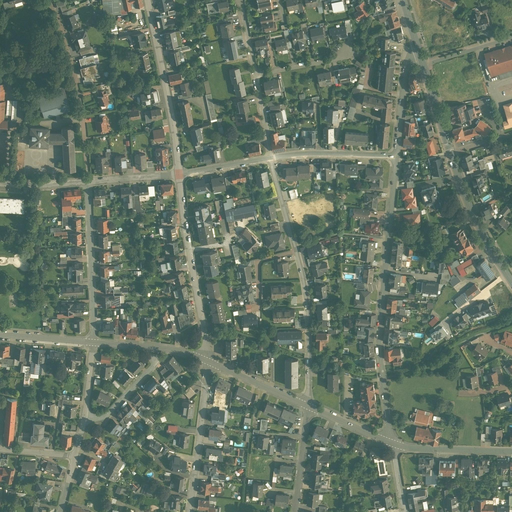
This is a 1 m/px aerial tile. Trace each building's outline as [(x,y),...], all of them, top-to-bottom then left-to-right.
[(112,0),(102,1),(103,14),(112,13),(112,0)] [(118,0),(120,10),(124,9),(125,10),(132,9),(130,3),(129,0),(118,0)] [(157,0),(159,10),(168,8),(167,4),(172,3),(171,0),(157,0)] [(271,0),(257,0),(259,8),(261,7),(262,10),(273,7),(271,0)] [(297,0),(286,0),(288,10),(294,9),(295,13),(299,12),(299,11),(298,3),(297,0)] [(324,0),(327,9),(334,8),(332,0),(324,0)] [(343,0),(332,0),(334,8),(334,10),(345,8),(343,0)] [(381,0),(377,0),(375,1),(373,15),(378,14),(385,12),(384,9),(381,0)] [(381,0),(384,9),(387,8),(392,7),(395,6),(393,0),(393,1),(392,0),(381,0)] [(414,0),(421,22),(432,19),(426,0),(414,0)] [(210,2),(206,3),(208,13),(223,10),(223,8),(219,9),(217,2),(217,1),(210,2)] [(227,1),(222,2),(222,1),(217,2),(219,9),(223,8),(223,10),(228,9),(227,5),(228,5),(227,1)] [(364,1),(356,6),(358,10),(363,17),(366,15),(370,12),(371,12),(364,1)] [(434,17),(453,28),(453,26),(459,30),(464,21),(440,7),(434,17)] [(68,11),(62,13),(64,19),(65,18),(73,15),(71,9),(68,10),(68,11)] [(363,17),(358,10),(354,13),(359,20),(363,17)] [(396,11),(386,14),(388,19),(390,27),(400,24),(399,20),(398,16),(398,17),(396,11)] [(385,12),(378,14),(380,22),(388,19),(386,14),(385,14),(385,12)] [(487,17),(481,19),(479,13),(473,15),(473,16),(473,17),(474,18),(474,19),(475,21),(476,25),(478,25),(479,29),(485,27),(486,27),(490,26),(487,17)] [(165,14),(156,16),(158,28),(168,26),(167,26),(166,20),(166,18),(165,14)] [(272,14),(260,16),(263,28),(263,27),(265,27),(266,31),(277,29),(276,22),(274,22),(273,20),(274,20),(272,14)] [(73,15),(65,18),(68,27),(67,28),(68,30),(73,28),(72,26),(77,25),(73,15)] [(231,22),(220,25),(223,36),(233,34),(231,22)] [(345,26),(332,29),(334,39),(338,38),(338,39),(341,38),(341,37),(347,36),(345,26)] [(401,26),(391,28),(392,33),(394,40),(403,37),(402,33),(403,33),(401,26)] [(321,27),(310,29),(312,39),(316,38),(317,41),(318,41),(318,39),(325,38),(323,30),(322,27),(321,27)] [(179,30),(164,33),(166,38),(165,38),(166,42),(167,46),(172,46),(182,43),(179,30)] [(85,31),(71,36),(72,41),(74,40),(77,51),(80,50),(81,55),(90,52),(85,37),(87,37),(85,31)] [(302,31),(292,33),(295,49),(301,48),(301,47),(305,46),(304,39),(303,34),(302,31)] [(143,33),(131,35),(133,41),(135,41),(136,46),(145,44),(145,40),(146,40),(145,36),(144,36),(143,33)] [(266,38),(255,40),(258,54),(265,53),(265,49),(269,48),(268,42),(271,41),(270,33),(265,34),(266,38)] [(390,38),(382,37),(381,48),(389,48),(389,41),(390,38)] [(285,39),(276,41),(278,50),(288,48),(286,42),(286,39),(285,39)] [(235,40),(225,42),(229,58),(238,56),(238,55),(237,55),(236,49),(237,49),(236,46),(235,46),(234,40),(235,40)] [(511,44),(485,51),(487,59),(485,59),(488,73),(491,72),(492,76),(497,75),(498,79),(511,75),(511,44)] [(178,50),(168,52),(171,64),(181,62),(178,50)] [(389,51),(385,51),(384,64),(392,65),(394,65),(395,65),(396,52),(389,51)] [(147,53),(137,55),(138,60),(137,60),(137,63),(138,62),(140,69),(142,68),(143,71),(148,70),(148,67),(150,67),(147,53)] [(93,54),(79,59),(85,79),(92,77),(96,76),(97,77),(100,76),(93,54)] [(394,65),(392,65),(384,64),(380,63),(378,88),(392,89),(394,65)] [(355,66),(349,68),(350,75),(351,77),(357,76),(357,74),(357,73),(356,73),(355,66)] [(239,67),(229,69),(231,81),(241,79),(239,67)] [(349,67),(339,69),(339,71),(339,73),(340,77),(340,76),(344,75),(345,76),(350,75),(349,68),(349,67)] [(344,75),(340,76),(340,77),(339,73),(339,71),(339,69),(333,70),(334,75),(335,78),(338,78),(339,83),(351,80),(351,77),(350,75),(345,76),(344,75)] [(330,71),(318,73),(320,84),(320,83),(332,81),(332,82),(331,76),(330,71)] [(414,72),(413,72),(411,73),(410,74),(410,75),(410,76),(409,77),(409,78),(410,81),(409,81),(410,85),(408,86),(410,91),(411,91),(412,94),(421,91),(420,88),(415,73),(415,72),(414,72)] [(180,73),(168,75),(170,85),(180,83),(182,82),(181,77),(182,76),(183,76),(182,73),(180,73)] [(464,98),(471,89),(453,73),(443,84),(453,92),(455,90),(464,98)] [(485,76),(475,79),(481,99),(490,96),(485,76)] [(241,79),(231,81),(232,82),(233,82),(236,95),(245,93),(243,80),(241,80),(241,79)] [(271,79),(268,80),(267,81),(264,82),(266,93),(274,92),(271,79)] [(278,79),(275,79),(274,79),(271,79),(274,92),(281,90),(278,79)] [(182,82),(180,83),(182,94),(187,94),(191,93),(188,81),(182,82)] [(103,90),(98,92),(100,96),(97,97),(100,105),(108,103),(106,95),(112,93),(108,83),(101,84),(103,90)] [(65,85),(38,92),(44,117),(71,110),(65,85)] [(355,87),(349,106),(350,106),(355,108),(360,89),(355,87)] [(151,92),(140,94),(142,104),(154,102),(152,92),(151,92)] [(216,119),(211,93),(205,94),(210,120),(216,119)] [(375,97),(373,96),(372,96),(364,94),(362,103),(381,107),(382,105),(383,99),(375,97)] [(388,99),(383,98),(383,99),(382,105),(381,118),(390,119),(392,101),(388,101),(388,99)] [(12,120),(17,120),(18,99),(8,99),(8,114),(12,114),(12,120)] [(239,101),(237,101),(237,102),(239,112),(246,111),(249,110),(247,99),(246,100),(239,101)] [(423,99),(414,102),(417,113),(427,110),(425,104),(423,99)] [(188,101),(180,102),(181,106),(180,106),(183,119),(184,119),(185,124),(192,122),(188,101)] [(310,102),(302,102),(303,112),(313,112),(313,102),(310,102)] [(511,102),(503,105),(508,120),(503,121),(505,128),(511,125),(511,102)] [(465,104),(457,106),(457,105),(450,107),(454,122),(465,119),(467,123),(471,121),(470,117),(476,115),(473,106),(467,108),(465,104)] [(355,108),(350,106),(347,117),(352,119),(356,108),(355,108)] [(160,108),(151,109),(151,110),(152,118),(153,118),(161,117),(160,108)] [(138,110),(129,111),(129,112),(131,119),(139,118),(138,110)] [(151,110),(144,111),(145,115),(146,115),(147,121),(153,120),(153,121),(153,118),(152,118),(151,110)] [(281,110),(271,112),(273,125),(283,123),(281,110)] [(239,112),(235,113),(237,121),(245,119),(247,119),(246,111),(239,112)] [(100,121),(96,121),(97,131),(106,129),(105,120),(100,121)] [(490,127),(481,120),(476,127),(485,134),(490,127)] [(411,122),(405,121),(404,133),(406,134),(413,134),(414,127),(415,122),(414,122),(411,122)] [(431,122),(421,125),(425,136),(434,133),(433,130),(432,125),(431,122)] [(389,124),(382,124),(381,128),(380,128),(378,145),(387,146),(389,124)] [(73,126),(61,127),(61,128),(62,128),(62,133),(57,133),(48,133),(49,128),(31,127),(29,145),(47,146),(48,142),(55,142),(59,142),(63,142),(64,170),(75,170),(75,169),(73,141),(74,141),(73,136),(72,127),(73,127),(73,126)] [(199,127),(191,129),(193,140),(198,139),(202,138),(200,131),(199,128),(199,127)] [(334,127),(324,127),(324,140),(329,140),(329,139),(333,139),(333,140),(334,140),(334,127)] [(462,127),(453,129),(456,140),(460,139),(465,137),(463,131),(462,127)] [(473,128),(463,131),(465,137),(475,134),(480,133),(473,128)] [(164,139),(163,129),(153,130),(154,140),(164,139)] [(306,139),(303,139),(303,135),(304,135),(304,130),(300,130),(300,135),(300,139),(300,146),(305,146),(305,148),(310,147),(310,146),(316,146),(315,138),(315,130),(315,131),(309,132),(310,137),(306,137),(306,139)] [(363,133),(350,132),(345,132),(345,142),(353,143),(353,142),(358,143),(367,144),(367,141),(368,141),(368,140),(368,134),(364,133),(363,133)] [(406,139),(404,138),(403,146),(412,147),(413,140),(406,139)] [(272,142),(274,152),(286,149),(284,139),(279,140),(272,142)] [(432,140),(426,142),(430,154),(435,153),(432,140)] [(259,144),(248,146),(250,155),(261,153),(259,144)] [(511,144),(499,148),(499,147),(500,152),(502,158),(502,157),(511,153),(511,147),(511,144)] [(212,146),(208,147),(209,153),(202,155),(203,161),(219,158),(218,155),(220,155),(218,148),(212,149),(212,146)] [(163,147),(155,148),(157,164),(169,163),(168,156),(167,156),(167,154),(168,154),(167,147),(163,147)] [(145,153),(135,154),(136,167),(146,166),(145,153)] [(471,154),(461,157),(465,170),(472,168),(480,165),(481,169),(485,168),(486,170),(489,169),(488,164),(485,165),(483,158),(473,161),(471,154)] [(494,154),(484,156),(486,162),(495,159),(494,154)] [(125,155),(115,156),(116,169),(126,169),(126,163),(125,155)] [(106,156),(96,157),(97,168),(97,167),(98,167),(99,168),(99,170),(107,170),(107,164),(108,162),(107,160),(106,161),(106,159),(106,156)] [(431,161),(433,168),(443,166),(443,164),(442,164),(441,159),(436,160),(431,161)] [(331,161),(321,161),(321,163),(321,170),(322,178),(331,178),(331,170),(331,161)] [(321,163),(313,163),(313,171),(317,171),(320,171),(320,170),(321,170),(321,163)] [(358,164),(350,163),(350,164),(345,164),(345,163),(345,173),(350,173),(350,172),(357,173),(358,169),(358,165),(358,164)] [(403,165),(405,172),(413,171),(415,171),(413,163),(412,163),(406,164),(403,165)] [(309,165),(298,165),(298,167),(298,177),(299,177),(304,177),(304,175),(309,175),(310,176),(310,171),(310,165),(309,165)] [(443,166),(433,168),(434,175),(440,174),(444,173),(443,168),(444,168),(443,166)] [(298,167),(286,167),(286,168),(287,176),(287,179),(292,179),(292,177),(298,177),(298,178),(299,178),(299,177),(298,177),(298,167)] [(379,167),(373,167),(373,168),(366,168),(366,169),(366,179),(370,179),(370,178),(377,178),(377,183),(369,183),(369,186),(369,187),(370,187),(382,188),(383,168),(379,168),(379,167)] [(476,170),(472,171),(474,177),(481,175),(487,173),(486,170),(485,168),(481,169),(476,170)] [(267,170),(260,171),(259,170),(256,171),(258,179),(259,179),(260,185),(263,185),(269,184),(267,170)] [(244,171),(235,173),(235,175),(236,180),(240,180),(241,181),(244,181),(243,179),(245,179),(244,171)] [(415,179),(413,171),(405,172),(403,173),(404,181),(406,180),(413,179),(415,179)] [(481,175),(474,177),(472,177),(475,187),(475,188),(480,186),(484,185),(481,175)] [(223,176),(211,178),(213,191),(221,189),(220,188),(225,187),(223,176)] [(203,180),(193,182),(195,192),(200,191),(201,193),(205,193),(204,186),(203,180)] [(172,183),(161,183),(161,184),(158,184),(158,189),(161,188),(161,193),(173,192),(172,183)] [(147,185),(139,186),(139,194),(148,193),(147,185)] [(435,186),(421,190),(426,203),(428,203),(429,206),(435,205),(436,205),(437,205),(438,205),(439,204),(440,203),(438,195),(439,194),(439,193),(439,192),(438,191),(437,190),(436,190),(435,186)] [(130,187),(124,187),(124,188),(121,188),(121,187),(120,187),(121,196),(127,196),(127,197),(126,198),(127,206),(132,205),(132,204),(131,196),(130,187)] [(296,188),(290,189),(292,198),(298,197),(296,188)] [(405,199),(413,197),(412,188),(407,189),(402,189),(403,199),(405,199)] [(80,189),(61,190),(62,210),(71,210),(70,200),(76,200),(76,198),(80,198),(80,189)] [(104,189),(94,189),(94,197),(93,198),(93,205),(100,205),(99,197),(104,197),(104,189)] [(331,192),(318,196),(320,203),(302,209),(299,200),(291,203),(294,211),(293,211),(295,220),(335,209),(333,200),(329,201),(328,199),(333,197),(331,192)] [(378,195),(366,194),(365,201),(364,201),(364,202),(367,202),(366,209),(362,209),(370,210),(376,211),(378,195)] [(24,199),(0,197),(0,212),(24,213),(24,199)] [(232,197),(226,199),(227,202),(223,202),(225,210),(231,209),(232,209),(232,206),(234,206),(232,197)] [(413,197),(405,199),(406,207),(411,207),(416,206),(415,197),(413,197)] [(254,204),(235,208),(234,206),(232,206),(232,209),(231,209),(233,219),(256,214),(254,204)] [(273,204),(264,206),(267,219),(276,217),(273,204)] [(488,207),(481,210),(484,218),(493,214),(491,211),(494,210),(491,204),(488,206),(488,207)] [(511,208),(507,204),(501,211),(506,215),(511,208)] [(207,205),(194,208),(197,225),(196,225),(196,226),(197,226),(211,223),(212,223),(211,218),(210,218),(209,213),(210,212),(209,212),(207,205)] [(362,209),(354,208),(353,216),(369,218),(369,213),(361,213),(362,209)] [(231,209),(225,210),(227,220),(233,219),(231,209)] [(176,211),(166,212),(167,217),(167,222),(168,222),(175,222),(176,222),(176,211)] [(413,214),(404,215),(405,225),(420,223),(419,214),(419,213),(413,214)] [(80,218),(72,219),(72,216),(71,216),(62,217),(63,225),(69,224),(69,223),(71,223),(71,228),(81,228),(80,218)] [(508,224),(502,218),(496,224),(503,230),(508,224)] [(107,219),(98,219),(98,231),(108,230),(107,219)] [(233,219),(227,220),(230,233),(235,232),(233,219)] [(369,222),(366,222),(366,224),(366,227),(363,228),(363,229),(363,230),(364,231),(365,233),(368,231),(378,232),(379,223),(369,222)] [(211,223),(197,226),(200,243),(207,241),(207,242),(214,240),(211,223)] [(170,227),(163,228),(164,232),(166,232),(167,238),(176,236),(175,227),(175,226),(170,227)] [(245,228),(239,234),(245,241),(251,235),(245,228)] [(460,228),(452,233),(452,234),(451,235),(451,236),(452,239),(454,239),(455,239),(457,243),(467,238),(465,234),(465,232),(464,231),(463,230),(461,231),(460,228)] [(81,233),(72,233),(72,234),(70,234),(70,238),(72,238),(72,242),(81,242),(81,233)] [(281,233),(266,236),(267,242),(273,241),(275,249),(285,247),(281,233)] [(260,242),(252,234),(251,235),(245,241),(241,244),(250,253),(252,250),(253,250),(257,245),(260,242)] [(107,235),(99,236),(99,246),(108,246),(107,235)] [(467,238),(457,243),(460,248),(459,249),(458,250),(460,253),(461,254),(462,253),(463,254),(473,249),(472,247),(472,246),(472,245),(471,243),(470,243),(467,238)] [(173,240),(170,241),(170,242),(166,243),(167,247),(169,247),(169,252),(178,251),(176,241),(173,242),(173,240)] [(368,241),(363,240),(363,242),(361,259),(363,259),(363,260),(365,260),(365,259),(373,260),(374,253),(373,253),(374,241),(368,241)] [(403,242),(393,241),(393,245),(392,249),(392,253),(402,254),(403,242)] [(237,244),(231,245),(234,256),(239,255),(237,244)] [(320,244),(307,247),(310,258),(315,257),(314,255),(318,254),(318,256),(323,254),(320,244)] [(81,248),(71,248),(71,256),(81,256),(81,248)] [(109,251),(99,251),(100,260),(104,260),(107,260),(108,260),(107,255),(109,255),(109,251)] [(217,251),(202,254),(203,254),(203,257),(202,257),(204,264),(203,264),(204,264),(204,267),(203,267),(204,267),(205,271),(206,271),(207,274),(205,274),(205,275),(218,272),(216,262),(219,261),(217,251)] [(392,253),(392,257),(391,257),(391,261),(391,265),(399,265),(399,268),(405,269),(406,260),(401,259),(402,254),(392,253)] [(476,254),(471,257),(474,262),(475,262),(479,259),(476,254)] [(178,256),(169,258),(170,263),(171,268),(180,267),(179,260),(180,259),(180,257),(179,257),(178,256)] [(484,259),(481,261),(476,264),(476,265),(478,267),(480,271),(481,271),(481,270),(488,265),(484,259)] [(444,261),(434,260),(433,271),(443,272),(444,261)] [(281,262),(279,262),(279,263),(280,268),(278,268),(279,275),(289,274),(288,261),(281,262)] [(82,262),(72,263),(72,265),(69,266),(69,270),(72,270),(72,279),(76,279),(82,278),(82,271),(82,262)] [(316,263),(312,264),(312,265),(313,268),(312,268),(314,275),(323,273),(322,269),(328,267),(326,262),(321,264),(321,262),(316,263)] [(474,262),(464,268),(467,273),(478,267),(476,265),(476,264),(475,262),(474,262)] [(244,266),(238,267),(241,279),(245,279),(245,281),(251,279),(248,265),(244,266)] [(488,265),(481,270),(481,271),(484,275),(487,279),(494,274),(494,273),(495,272),(491,267),(490,268),(488,265)] [(108,266),(100,266),(100,275),(108,275),(108,270),(108,266)] [(373,268),(364,267),(357,267),(356,274),(362,274),(362,273),(363,273),(363,276),(363,281),(365,281),(372,282),(373,268)] [(182,272),(174,273),(174,274),(166,276),(167,280),(175,279),(176,283),(184,281),(184,280),(185,280),(184,277),(183,277),(182,272)] [(400,274),(390,273),(390,277),(389,281),(390,281),(389,285),(390,285),(390,287),(398,288),(399,288),(399,285),(399,282),(400,275),(400,274)] [(456,275),(449,281),(453,286),(460,280),(456,275)] [(109,280),(101,281),(101,290),(110,290),(109,283),(109,280)] [(430,281),(422,280),(421,292),(430,293),(430,281)] [(217,281),(206,283),(207,288),(206,288),(206,291),(208,291),(209,297),(215,295),(220,295),(220,294),(217,281)] [(430,281),(430,293),(438,293),(439,282),(430,281)] [(475,283),(465,291),(470,298),(481,290),(475,283)] [(325,284),(315,286),(316,290),(317,297),(323,296),(323,295),(327,295),(326,290),(325,284)] [(188,295),(185,285),(177,288),(177,290),(179,297),(188,295)] [(281,285),(278,285),(270,286),(271,286),(271,290),(270,290),(271,296),(271,295),(275,295),(275,296),(280,295),(280,294),(287,294),(287,295),(287,291),(291,291),(291,285),(281,285)] [(72,286),(62,287),(63,295),(73,294),(72,286)] [(83,286),(72,286),(73,294),(83,294),(83,286)] [(251,287),(245,288),(245,289),(237,291),(238,296),(243,296),(245,303),(253,302),(251,287)] [(370,292),(361,291),(360,300),(355,299),(354,306),(369,307),(370,292)] [(465,291),(459,295),(465,302),(470,298),(465,291)] [(120,295),(101,296),(101,305),(120,304),(120,295)] [(459,295),(455,298),(460,306),(465,302),(459,295)] [(397,299),(387,298),(387,302),(386,307),(387,307),(386,311),(395,311),(396,304),(398,305),(399,300),(397,299)] [(216,301),(210,303),(211,309),(210,310),(210,313),(212,313),(214,321),(225,319),(221,301),(221,300),(216,301)] [(482,314),(491,311),(487,300),(478,304),(482,314)] [(183,313),(191,311),(189,301),(181,303),(183,313)] [(83,303),(73,303),(67,303),(67,304),(63,304),(64,313),(73,313),(73,312),(83,311),(83,303)] [(326,304),(318,304),(318,308),(317,309),(317,316),(318,316),(319,320),(323,320),(327,320),(327,319),(326,304)] [(473,317),(482,314),(478,304),(469,307),(473,317)] [(282,309),(274,310),(274,320),(274,319),(290,318),(291,319),(291,315),(295,315),(294,309),(285,309),(282,309)] [(191,311),(183,313),(184,315),(178,316),(180,327),(194,320),(191,311)] [(376,314),(367,313),(367,319),(357,318),(356,324),(359,325),(365,325),(366,325),(366,324),(375,324),(376,314)] [(167,322),(165,314),(160,316),(163,331),(172,329),(170,321),(167,322)] [(451,321),(457,329),(467,321),(461,314),(451,321)] [(256,315),(243,315),(243,326),(243,325),(247,325),(247,326),(256,326),(256,315)] [(430,322),(434,325),(440,318),(436,315),(430,322)] [(395,316),(385,316),(384,326),(394,327),(395,321),(395,316)] [(83,319),(74,319),(74,322),(75,322),(75,330),(79,330),(81,330),(81,329),(84,329),(84,324),(83,324),(83,319)] [(131,322),(123,321),(123,324),(119,323),(119,326),(120,334),(123,334),(126,335),(135,337),(137,327),(133,326),(133,328),(130,327),(131,322)] [(151,329),(150,321),(139,321),(139,330),(145,330),(145,329),(151,329)] [(113,323),(103,323),(103,332),(113,332),(113,323)] [(374,328),(364,327),(365,325),(359,325),(358,335),(362,336),(363,337),(363,338),(373,339),(374,328)] [(151,329),(145,329),(145,330),(144,337),(154,338),(155,330),(151,329)] [(393,331),(384,330),(383,341),(393,342),(397,342),(398,337),(399,337),(399,335),(407,336),(408,331),(394,329),(393,331)] [(287,331),(278,331),(278,342),(287,342),(287,331)] [(296,331),(287,331),(287,342),(292,342),(292,340),(296,340),(296,342),(296,341),(296,331)] [(511,333),(505,331),(501,341),(511,345),(511,333)] [(326,333),(316,333),(316,341),(317,341),(317,347),(322,347),(322,341),(326,341),(326,333)] [(477,337),(470,341),(471,343),(476,346),(478,343),(478,344),(480,341),(477,337)] [(232,339),(225,339),(225,343),(225,356),(235,356),(235,344),(236,344),(236,339),(232,339)] [(225,343),(224,343),(224,357),(235,357),(235,356),(225,356),(225,343)] [(374,354),(373,343),(364,343),(364,347),(363,347),(363,352),(365,352),(365,355),(374,354)] [(478,344),(478,343),(476,346),(473,350),(475,352),(475,353),(478,356),(480,354),(483,356),(482,358),(488,350),(478,344)] [(4,345),(0,344),(0,362),(4,363),(4,358),(4,357),(3,357),(3,355),(8,355),(9,346),(8,346),(8,345),(5,345),(4,345)] [(21,346),(20,346),(20,347),(16,347),(14,359),(14,360),(17,360),(17,359),(19,359),(20,358),(23,359),(25,348),(21,347),(21,346)] [(44,350),(33,348),(33,349),(30,348),(29,360),(31,360),(31,366),(30,372),(30,373),(38,373),(40,363),(40,361),(43,361),(44,350)] [(393,348),(384,349),(385,359),(393,358),(401,358),(401,357),(400,357),(399,348),(400,348),(393,349),(393,348)] [(63,352),(50,350),(49,358),(53,359),(58,359),(58,361),(62,362),(63,352)] [(81,354),(71,353),(71,357),(70,361),(70,362),(75,362),(76,362),(76,363),(77,364),(78,364),(79,364),(80,363),(81,354)] [(110,355),(101,354),(101,362),(106,363),(109,363),(110,355)] [(181,367),(173,356),(165,363),(169,368),(173,374),(177,371),(179,373),(183,369),(181,367)] [(267,357),(258,357),(258,365),(257,365),(257,372),(263,372),(263,370),(267,370),(267,366),(268,366),(268,362),(267,362),(267,357)] [(369,357),(365,358),(363,357),(363,359),(365,359),(366,369),(376,368),(375,359),(369,360),(369,357)] [(298,359),(286,359),(286,364),(285,364),(285,368),(286,368),(286,376),(285,376),(286,380),(286,385),(298,385),(298,359)] [(136,360),(129,367),(136,373),(143,366),(145,363),(141,360),(139,363),(136,360)] [(106,366),(100,365),(100,375),(110,376),(110,367),(110,366),(106,366)] [(499,365),(492,367),(493,372),(496,371),(496,373),(502,372),(499,365)] [(168,378),(164,373),(167,371),(166,370),(164,367),(160,371),(165,381),(168,378)] [(169,368),(166,370),(167,371),(164,373),(168,378),(173,374),(169,368)] [(493,372),(487,374),(490,383),(499,381),(496,373),(496,371),(493,372)] [(127,372),(120,379),(123,381),(122,382),(125,385),(126,384),(132,377),(127,372)] [(338,372),(329,372),(329,389),(338,389),(338,382),(338,379),(338,372)] [(476,375),(466,376),(467,386),(477,385),(476,375)] [(153,376),(143,385),(145,387),(151,392),(156,387),(162,392),(165,389),(153,376)] [(230,383),(221,379),(221,380),(218,379),(215,387),(212,405),(219,406),(219,410),(224,410),(224,409),(230,410),(231,399),(232,390),(228,388),(230,383)] [(367,382),(360,383),(361,387),(362,387),(362,391),(361,391),(362,394),(363,394),(363,398),(362,398),(363,403),(360,402),(360,403),(357,403),(357,402),(354,402),(353,408),(354,408),(354,415),(361,416),(361,414),(363,414),(363,413),(366,414),(369,415),(369,414),(370,415),(376,410),(375,409),(375,408),(375,406),(374,406),(374,403),(374,402),(374,400),(376,400),(375,393),(374,391),(373,383),(367,384),(367,382)] [(251,392),(238,386),(236,392),(234,396),(235,396),(247,402),(251,392)] [(145,387),(141,392),(146,397),(151,392),(145,387)] [(194,393),(189,387),(183,392),(188,398),(194,393)] [(111,396),(99,391),(96,399),(100,401),(101,401),(107,403),(106,404),(107,404),(111,396)] [(144,399),(138,393),(132,399),(138,405),(140,402),(144,399)] [(508,393),(497,397),(500,406),(500,404),(503,403),(504,404),(511,402),(509,397),(508,393)] [(7,398),(3,442),(12,443),(16,399),(7,398)] [(144,399),(140,402),(145,407),(149,404),(144,399)] [(193,403),(183,401),(181,415),(192,416),(193,403)] [(279,418),(283,410),(276,407),(276,406),(274,405),(267,403),(267,402),(263,411),(279,418)] [(54,403),(46,403),(45,403),(43,403),(42,408),(45,408),(45,412),(54,413),(54,403)] [(128,403),(126,405),(123,408),(121,411),(127,417),(128,417),(131,413),(135,409),(128,403)] [(71,406),(66,405),(65,413),(69,413),(69,415),(75,416),(75,409),(75,406),(71,406)] [(146,411),(141,406),(138,409),(140,410),(144,414),(146,411)] [(284,407),(283,410),(279,418),(278,420),(291,426),(297,413),(284,407)] [(121,411),(121,410),(116,415),(121,419),(125,423),(129,419),(132,421),(128,417),(127,417),(121,411)] [(144,414),(140,410),(137,413),(145,421),(148,418),(144,414)] [(218,413),(212,412),(210,421),(222,422),(224,413),(218,413)] [(131,413),(128,417),(132,421),(136,417),(131,413)] [(431,416),(416,413),(415,420),(430,423),(431,416)] [(121,426),(112,419),(106,427),(113,432),(116,428),(118,429),(121,426)] [(44,422),(33,421),(32,433),(31,433),(30,436),(30,442),(48,444),(48,435),(43,434),(44,422)] [(129,431),(122,424),(121,426),(118,429),(122,432),(125,435),(129,431)] [(328,430),(317,425),(313,435),(324,440),(325,437),(328,430)] [(432,430),(417,426),(414,439),(429,442),(432,430)] [(118,429),(116,428),(113,432),(118,437),(122,432),(118,429)] [(221,430),(209,428),(208,437),(217,438),(218,436),(220,436),(221,430)] [(331,441),(336,430),(333,429),(328,439),(328,440),(331,441)] [(441,431),(432,429),(432,430),(429,442),(438,444),(441,431)] [(501,429),(492,429),(491,433),(491,440),(492,440),(501,440),(501,429)] [(336,430),(331,441),(335,443),(338,435),(339,435),(340,432),(336,430)] [(188,435),(179,434),(178,439),(176,439),(175,445),(188,446),(188,441),(187,441),(188,435)] [(66,435),(63,435),(61,435),(61,439),(63,439),(62,445),(67,445),(70,445),(71,436),(66,435)] [(269,436),(260,435),(258,445),(259,445),(259,444),(262,444),(262,446),(267,446),(268,443),(269,436)] [(339,435),(338,435),(335,443),(343,446),(347,438),(339,435)] [(296,440),(283,438),(282,447),(282,452),(294,453),(296,440)] [(105,444),(97,439),(91,448),(99,453),(102,449),(105,444)] [(114,439),(111,442),(118,448),(121,446),(114,439)] [(160,445),(152,439),(147,446),(155,452),(160,445)] [(365,443),(356,440),(353,447),(361,450),(365,443)] [(117,449),(112,444),(108,450),(114,453),(117,449)] [(175,452),(169,447),(166,451),(173,455),(175,452)] [(216,449),(206,447),(205,456),(215,458),(215,457),(219,458),(221,450),(216,449)] [(383,452),(372,447),(369,454),(369,455),(368,456),(371,458),(372,456),(377,458),(379,459),(380,459),(383,452)] [(320,455),(313,454),(312,466),(321,467),(321,463),(329,464),(329,459),(328,459),(329,456),(320,455)] [(95,459),(87,455),(84,462),(82,465),(83,466),(88,468),(91,469),(95,459)] [(123,460),(113,455),(108,464),(109,465),(117,470),(123,460)] [(386,470),(384,459),(380,459),(379,459),(377,458),(379,471),(386,470)] [(472,458),(461,458),(461,467),(461,468),(465,468),(465,473),(465,474),(472,474),(472,467),(472,458)] [(186,461),(172,459),(172,460),(173,460),(172,469),(170,469),(184,471),(186,461)] [(487,459),(477,459),(477,467),(483,468),(483,471),(489,471),(489,468),(487,468),(487,464),(489,464),(489,460),(487,459)] [(506,459),(497,459),(497,468),(499,468),(499,470),(497,470),(497,473),(503,473),(503,468),(506,468),(506,459)] [(455,461),(440,460),(439,460),(439,474),(440,473),(442,473),(442,474),(452,474),(452,473),(454,473),(454,474),(455,474),(455,461)] [(35,462),(22,461),(21,472),(26,473),(26,474),(27,474),(27,471),(34,472),(35,462)] [(58,465),(48,461),(44,469),(50,472),(55,473),(58,465)] [(216,465),(204,464),(203,472),(212,473),(212,471),(215,471),(216,465)] [(293,466),(281,464),(280,474),(284,474),(292,475),(293,466)] [(66,468),(58,465),(55,473),(58,475),(57,478),(61,480),(66,468)] [(109,465),(107,468),(106,468),(102,473),(113,479),(114,479),(116,475),(116,474),(118,471),(117,470),(109,465)] [(14,470),(3,468),(2,476),(1,476),(6,477),(5,481),(11,483),(14,470)] [(89,473),(81,470),(77,479),(81,481),(85,483),(85,482),(86,479),(88,473),(89,473)] [(97,477),(88,473),(86,479),(94,482),(97,477)] [(321,474),(312,473),(310,486),(319,487),(321,487),(322,481),(325,481),(325,475),(321,475),(321,474)] [(149,480),(152,481),(148,493),(152,494),(156,484),(153,482),(155,477),(150,475),(149,480)] [(184,478),(175,477),(174,482),(173,488),(183,490),(184,485),(183,485),(184,478)] [(387,479),(378,480),(378,481),(378,484),(380,491),(389,489),(387,479)] [(150,482),(145,480),(139,487),(147,490),(150,482)] [(52,486),(37,482),(36,488),(42,489),(40,498),(41,498),(48,500),(52,486)] [(211,483),(201,482),(200,492),(209,493),(210,490),(210,485),(211,483)] [(263,483),(254,482),(252,494),(262,495),(263,483)] [(375,484),(371,485),(372,485),(373,491),(372,491),(372,492),(380,491),(378,484),(375,484)] [(116,492),(125,494),(127,487),(118,485),(116,492)] [(418,492),(408,494),(409,502),(417,501),(417,498),(426,496),(424,489),(421,490),(421,488),(418,489),(418,492)] [(319,494),(309,493),(307,505),(317,506),(319,494)] [(289,495),(277,494),(275,503),(276,503),(284,504),(288,505),(289,495)] [(389,494),(381,496),(381,500),(375,501),(376,506),(377,506),(391,504),(389,494)] [(182,497),(168,495),(167,501),(171,502),(170,508),(171,508),(175,509),(175,508),(179,509),(180,501),(182,502),(182,497)] [(453,497),(447,497),(447,499),(448,509),(457,508),(456,499),(453,499),(453,497)] [(209,500),(199,499),(198,508),(208,509),(208,507),(209,500)] [(493,500),(477,499),(477,503),(476,509),(476,511),(481,511),(480,511),(492,511),(493,504),(493,503),(493,500)] [(423,503),(418,504),(417,501),(409,502),(411,511),(410,511),(412,511),(415,511),(415,510),(424,509),(423,505),(423,503)]
